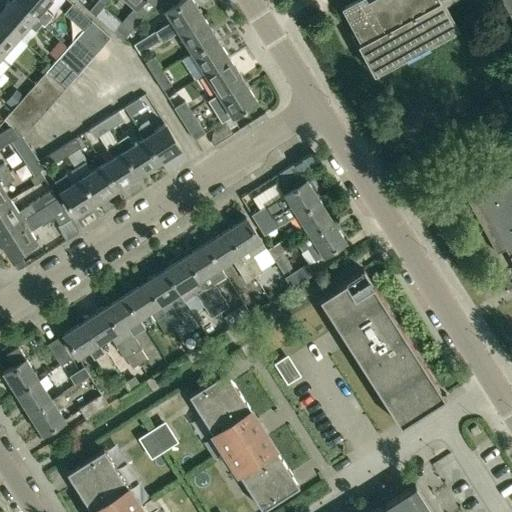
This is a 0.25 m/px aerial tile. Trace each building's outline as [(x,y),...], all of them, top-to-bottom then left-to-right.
[(16,0),(11,0),(0,13),(0,19),(18,35),(35,17),(35,16),(16,0)] [(52,14),(43,7),(49,0),(16,0),(35,16),(35,17),(43,24),(52,14)] [(103,0),(97,0),(89,10),(95,15),(106,2),(103,0)] [(176,0),(165,8),(179,30),(203,15),(193,0),(176,0)] [(353,0),(343,6),(356,30),(362,41),(359,43),(374,71),(457,26),(442,0),(353,0)] [(511,0),(502,0),(511,17),(511,0)] [(136,5),(136,6),(135,5),(113,30),(123,39),(145,13),(136,5)] [(179,30),(192,51),(216,36),(203,15),(179,30)] [(0,19),(0,52),(2,54),(18,35),(0,19)] [(110,36),(92,19),(83,29),(102,45),(110,36)] [(83,29),(75,38),(94,54),(102,45),(83,29)] [(133,43),(140,54),(162,40),(155,30),(133,43)] [(192,51),(205,72),(229,57),(216,36),(192,51)] [(75,38),(67,47),(86,63),(94,54),(75,38)] [(67,47),(59,56),(78,72),(86,63),(67,47)] [(154,55),(145,61),(154,76),(163,70),(154,55)] [(70,81),(78,72),(59,56),(51,65),(70,81)] [(209,99),(243,78),(229,57),(205,72),(219,93),(209,99)] [(62,91),(70,81),(51,65),(43,74),(62,91)] [(172,84),(163,70),(154,76),(163,90),(172,84)] [(55,99),(62,91),(43,74),(36,82),(55,99)] [(257,100),(243,78),(209,99),(222,120),(232,114),(233,115),(257,100)] [(36,82),(28,91),(47,108),(55,99),(36,82)] [(5,102),(12,107),(23,94),(16,89),(5,102)] [(28,91),(20,100),(39,117),(47,108),(28,91)] [(145,105),(139,96),(124,106),(130,115),(145,105)] [(20,100),(12,109),(31,126),(39,117),(20,100)] [(174,106),(181,117),(192,110),(185,100),(174,106)] [(4,118),(12,125),(15,127),(23,135),(31,126),(12,109),(4,118)] [(118,110),(103,119),(109,128),(123,119),(118,110)] [(181,117),(194,138),(205,131),(192,110),(181,117)] [(224,119),(230,128),(237,123),(231,115),(224,119)] [(103,119),(89,128),(95,137),(109,128),(103,119)] [(181,147),(166,123),(154,130),(148,121),(138,127),(144,137),(159,160),(181,147)] [(0,146),(18,135),(12,125),(0,131),(0,146)] [(127,134),(117,141),(122,149),(138,174),(159,160),(144,137),(133,143),(127,134)] [(82,145),(76,136),(62,146),(67,154),(82,145)] [(113,156),(102,163),(117,187),(138,174),(122,149),(117,141),(107,147),(113,156)] [(53,164),(67,154),(62,146),(47,155),(53,164)] [(489,154),(454,173),(497,252),(505,247),(511,259),(511,174),(503,180),(489,154)] [(85,161),(75,167),(96,200),(117,187),(102,163),(91,170),(85,161)] [(0,176),(10,170),(5,162),(0,165),(0,176)] [(60,190),(75,214),(96,200),(75,167),(65,173),(71,183),(60,190)] [(0,176),(0,204),(10,198),(2,185),(15,178),(10,170),(0,176)] [(34,184),(45,177),(41,170),(30,176),(34,184)] [(286,221),(297,213),(320,199),(307,179),(285,193),(285,194),(266,205),(266,204),(251,213),(264,233),(278,224),(285,220),(286,221)] [(52,188),(18,210),(10,198),(0,204),(0,232),(57,197),(52,188)] [(60,224),(70,218),(57,197),(0,232),(0,239),(10,255),(36,239),(28,226),(39,219),(40,220),(45,217),(49,219),(54,216),(60,224)] [(299,230),(303,237),(297,241),(298,242),(333,220),(320,199),(297,213),(305,225),(299,230)] [(246,217),(226,230),(255,275),(263,270),(253,254),(265,246),(246,217)] [(315,259),(323,254),(345,240),(333,220),(298,242),(303,249),(307,246),(315,259)] [(232,257),(237,266),(246,281),(255,275),(226,230),(206,243),(220,265),(232,257)] [(275,256),(283,251),(287,248),(282,239),(267,248),(273,257),(275,256)] [(206,243),(185,256),(220,311),(229,305),(214,281),(215,280),(209,271),(220,265),(206,243)] [(293,267),(283,251),(275,256),(285,272),(293,267)] [(19,252),(11,257),(18,268),(26,263),(19,252)] [(165,269),(179,290),(179,291),(185,300),(197,292),(212,316),(220,311),(185,256),(165,269)] [(285,276),(292,287),(314,273),(307,262),(285,276)] [(363,268),(319,297),(400,424),(420,411),(418,408),(427,403),(430,408),(439,403),(433,394),(439,390),(440,389),(363,268)] [(159,303),(179,291),(179,290),(165,269),(145,281),(159,303)] [(138,317),(138,316),(150,309),(155,319),(156,318),(165,332),(174,326),(164,312),(159,303),(145,281),(124,295),(138,317)] [(145,327),(138,316),(138,317),(124,295),(104,307),(139,363),(148,358),(141,347),(142,347),(134,334),(145,327)] [(173,306),(164,312),(174,326),(182,321),(173,306)] [(98,342),(110,334),(125,358),(126,357),(132,368),(139,363),(104,307),(84,320),(97,342),(104,351),(98,342)] [(113,365),(104,351),(97,342),(84,320),(63,333),(77,355),(88,348),(94,358),(96,357),(105,371),(113,365)] [(180,323),(173,327),(179,335),(185,331),(180,323)] [(58,336),(47,343),(60,364),(71,357),(58,336)] [(38,377),(26,357),(18,345),(7,353),(14,365),(4,371),(16,391),(38,377)] [(287,383),(288,383),(297,377),(284,356),(274,363),(287,383)] [(69,375),(75,383),(89,374),(84,365),(69,375)] [(188,393),(225,450),(262,427),(225,369),(188,393)] [(16,391),(29,412),(63,391),(62,390),(51,397),(38,377),(16,391)] [(69,401),(63,391),(29,412),(42,433),(65,419),(58,408),(69,401)] [(79,407),(86,418),(109,403),(101,392),(79,407)] [(145,447),(172,430),(165,420),(138,437),(145,447)] [(299,484),(262,427),(225,450),(262,508),(299,484)] [(172,430),(145,447),(151,458),(178,440),(172,430)] [(66,471),(92,511),(128,511),(140,505),(104,447),(66,471)] [(433,511),(415,484),(370,511),(433,511)]
